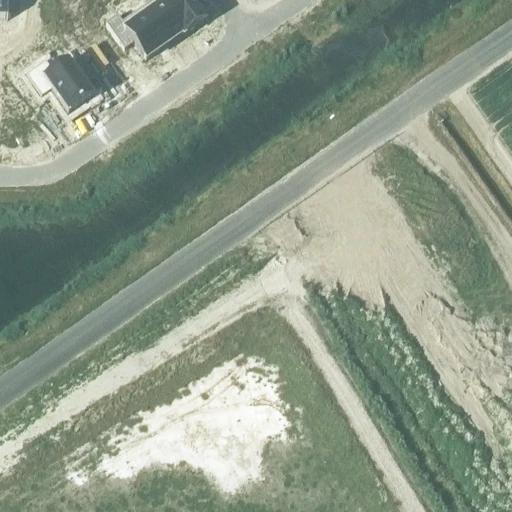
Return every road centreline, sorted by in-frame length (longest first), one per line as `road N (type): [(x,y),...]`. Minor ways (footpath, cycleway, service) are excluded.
road 1 (tertiary): [(511,33),(0,393)]
road 2 (residential): [(0,175),(52,172),(247,34)]
